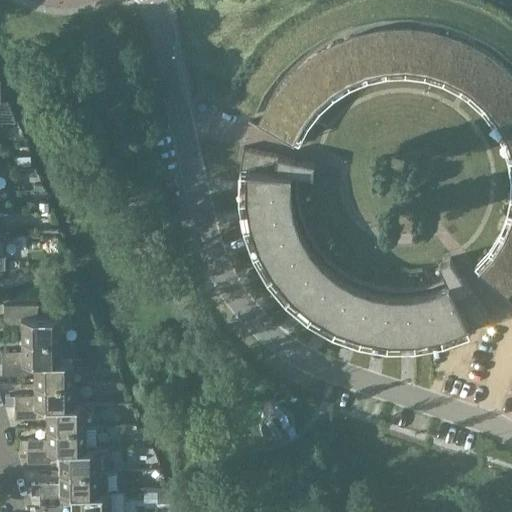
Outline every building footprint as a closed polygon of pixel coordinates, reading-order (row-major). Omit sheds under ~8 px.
[(407,28),(381,29),(386,67),(406,66),(407,28)] [(434,32),(407,28),(406,66),(426,69),(434,32)] [(366,72),(386,67),(381,29),(355,35),(366,72)] [(434,32),(426,69),(445,75),(460,40),(434,32)] [(348,80),(366,72),(355,35),(330,46),(348,80)] [(484,52),(460,40),(445,75),(464,85),(484,52)] [(330,46),(307,60),(331,90),(348,80),(330,46)] [(486,104),(511,79),(511,75),(494,59),(470,90),(486,104)] [(307,60),(288,78),(316,104),(331,90),(307,60)] [(288,78),(271,100),(304,120),(316,104),(288,78)] [(511,79),(486,104),(498,120),(511,111),(511,79)] [(294,139),(304,120),(271,100),(259,123),(249,119),(248,120),(294,139)] [(511,111),(498,120),(508,137),(511,135),(511,111)] [(439,262),(446,276),(429,282),(411,285),(393,286),(375,283),(358,276),(342,267),(327,255),(316,241),(307,226),(301,209),(297,191),(297,173),(313,174),(314,162),(243,146),(240,166),(246,167),(246,195),(251,222),(260,247),(274,271),(291,292),(312,310),(336,323),(362,332),(389,337),(416,337),(442,332),(455,327),(468,322),(472,328),(490,318),(450,257),(439,262)] [(511,239),(504,235),(493,252),(511,266),(511,239)] [(511,302),(505,295),(511,287),(511,266),(493,252),(479,267),(511,303),(511,302)] [(20,326),(20,338),(58,337),(58,315),(36,315),(35,302),(2,303),(2,326),(20,326)] [(1,350),(1,361),(59,360),(59,359),(58,337),(20,338),(20,349),(1,350)] [(71,359),(59,359),(59,360),(1,361),(1,373),(23,372),(23,370),(32,370),(32,381),(71,381),(71,359)] [(13,393),(13,405),(71,404),(71,402),(71,381),(32,381),(32,393),(13,393)] [(83,402),(71,402),(71,404),(13,405),(13,417),(36,416),(36,414),(43,414),(43,425),(83,425),(83,402)] [(261,420),(261,422),(268,436),(284,438),(294,425),(294,422),(286,408),(271,407),(261,420)] [(136,412),(100,411),(100,423),(136,424),(136,412)] [(25,437),(25,449),(84,448),(84,446),(83,425),(43,425),(44,437),(25,437)] [(96,446),(84,446),(84,448),(25,449),(26,461),(48,460),(48,457),(56,457),(56,469),(96,468),(96,446)] [(38,481),(38,492),(97,492),(97,490),(96,468),(56,469),(56,481),(38,481)] [(118,490),(97,490),(97,492),(38,492),(38,504),(61,504),(61,500),(68,500),(68,511),(101,511),(119,511),(118,490)]
